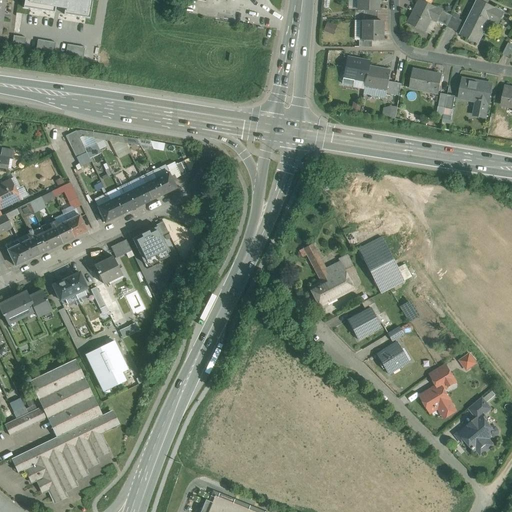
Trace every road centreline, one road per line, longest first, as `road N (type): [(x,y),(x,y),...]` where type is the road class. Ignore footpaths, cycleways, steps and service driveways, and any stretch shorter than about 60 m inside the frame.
road 1 (primary): [(267,203),(151,478)]
road 2 (residential): [(477,511),(485,497),(333,342)]
road 3 (secondary): [(511,167),(284,131)]
road 4 (secondary): [(211,122),(0,86)]
road 5 (residential): [(192,207),(159,209),(10,283)]
road 6 (residential): [(394,0),(393,24),(411,52),(511,72)]
road 7 (primary): [(301,0),(284,131)]
